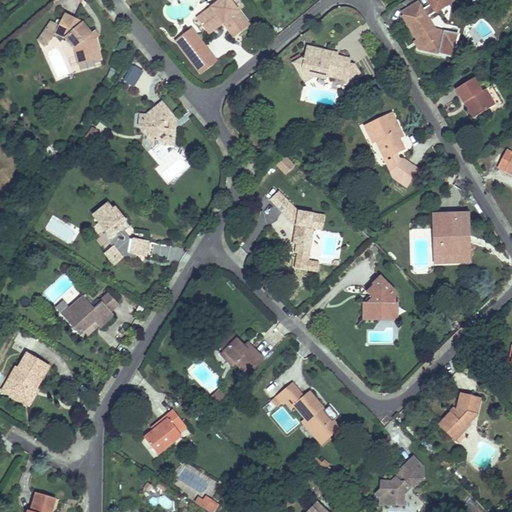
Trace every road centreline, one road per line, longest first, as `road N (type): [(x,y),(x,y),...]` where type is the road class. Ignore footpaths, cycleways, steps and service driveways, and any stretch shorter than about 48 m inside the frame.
road 1 (residential): [(208,247),(366,401),(387,405),(511,288)]
road 2 (residential): [(94,511),(96,426),(208,247)]
road 3 (residential): [(359,0),(511,249)]
road 4 (residential): [(208,247),(239,177),(237,150),(201,101)]
road 5 (residential): [(323,0),(201,101)]
road 6 (residential): [(201,101),(114,0)]
